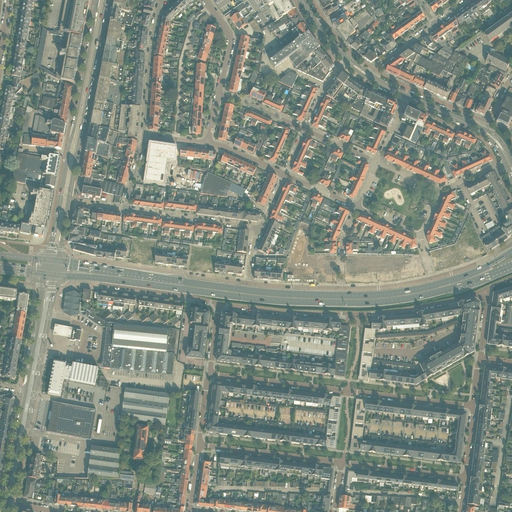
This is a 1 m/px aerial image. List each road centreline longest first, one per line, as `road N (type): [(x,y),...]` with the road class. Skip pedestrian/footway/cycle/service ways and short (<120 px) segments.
road 1 (primary): [(85,277),(363,302),(436,292),(511,264)]
road 2 (primary): [(503,257),(448,281),(369,295),(170,279)]
road 3 (residential): [(218,304),(355,314),(484,289)]
road 4 (residential): [(471,406),(209,374)]
road 5 (residential): [(340,462),(198,445)]
road 6 (residential): [(143,136),(160,0)]
road 7 (residential): [(85,277),(218,304)]
road 8 (residential): [(125,209),(258,229)]
road 9 (residential): [(465,477),(340,462)]
